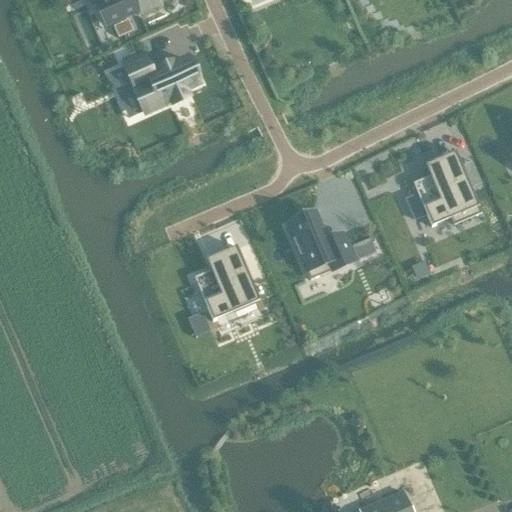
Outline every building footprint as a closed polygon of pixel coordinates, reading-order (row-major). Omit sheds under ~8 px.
[(105,0),(106,1),(96,6),(106,26),(137,12),(131,0),(105,0)] [(143,59),(124,67),(125,68),(145,113),(145,114),(171,102),(172,105),(188,98),(185,91),(198,85),(187,61),(174,67),(173,65),(157,72),(158,74),(151,77),(143,59)] [(432,177),(412,185),(431,228),(435,227),(435,226),(450,219),(453,227),(477,216),(475,210),(478,208),(455,154),(451,155),(452,157),(427,167),(432,177)] [(481,185),(476,174),(466,178),(470,189),(481,185)] [(296,223),(287,227),(293,241),(292,242),(299,258),(300,258),(310,281),(353,263),(341,235),(325,242),(321,231),(320,231),(314,215),(307,218),(296,222),(296,223)] [(352,248),(358,261),(375,253),(369,240),(352,248)] [(213,271),(193,279),(212,323),(216,321),(216,320),(259,301),(249,279),(236,248),(232,250),(232,251),(208,261),(213,271)] [(202,314),(188,320),(196,339),(210,332),(202,314)] [(411,511),(403,494),(360,511),(411,511)]
